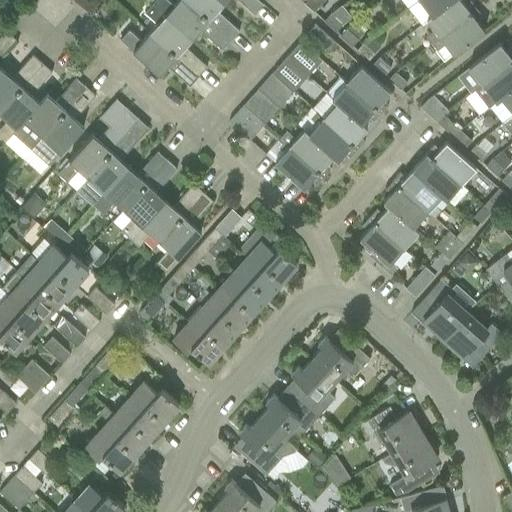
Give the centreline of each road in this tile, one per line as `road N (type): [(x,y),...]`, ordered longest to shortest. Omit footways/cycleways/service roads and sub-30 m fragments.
road 1 (residential): [(0,458),(123,324),(217,403)]
road 2 (residential): [(310,240),(427,123)]
road 3 (residential): [(198,135),(283,30),(282,0)]
road 4 (residential): [(198,135),(74,29)]
road 5 (residential): [(453,401),(353,310),(327,303)]
road 6 (residential): [(310,240),(198,135)]
road 7 (residential): [(217,403),(300,313),(327,303)]
road 8 (residential): [(162,511),(217,403)]
